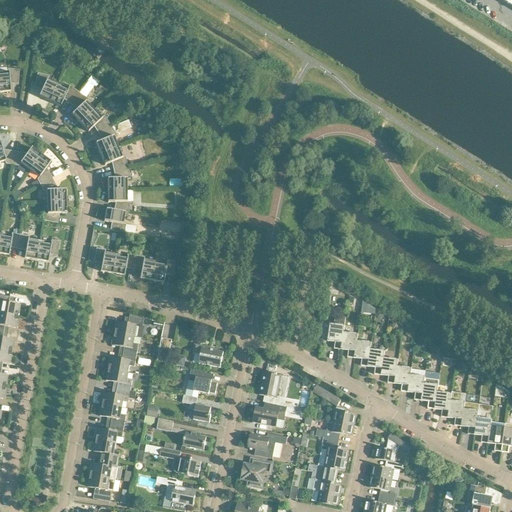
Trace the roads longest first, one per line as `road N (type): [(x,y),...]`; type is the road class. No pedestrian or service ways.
road 1 (residential): [(45,279),(9,487),(15,511)]
road 2 (residential): [(57,511),(100,290)]
road 3 (residential): [(73,284),(86,215),(81,174),(45,132),(0,122)]
road 4 (residential): [(213,511),(249,331)]
road 5 (unclassified): [(249,331),(100,290)]
road 6 (unclassified): [(511,477),(379,404)]
road 7 (unclassified): [(379,404),(249,331)]
